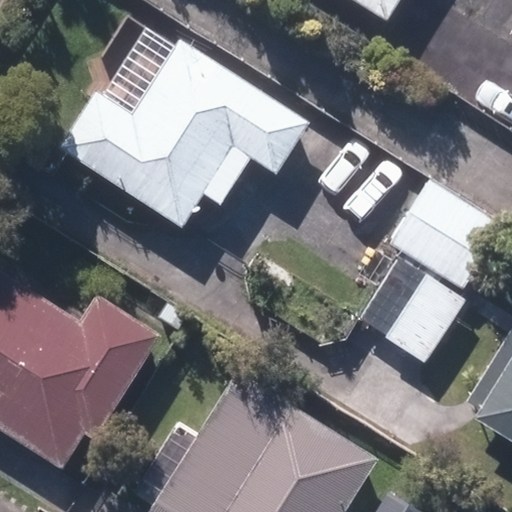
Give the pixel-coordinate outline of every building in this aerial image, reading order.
[(353,0),(383,18),(393,0),(353,0)] [(306,122),(177,37),(126,114),(92,92),(56,147),(175,224),(228,144),(272,173),(306,122)] [(385,247),(464,294),(505,229),(426,180),(385,247)] [(464,294),(385,247),(351,315),(423,360),(464,294)] [(0,274),(0,430),(58,466),(80,431),(92,438),(157,334),(94,294),(76,322),(0,274)] [(511,444),(511,328),(468,399),(478,405),(470,418),(511,444)] [(338,511),(372,458),(230,371),(144,510),(147,511),(338,511)]
